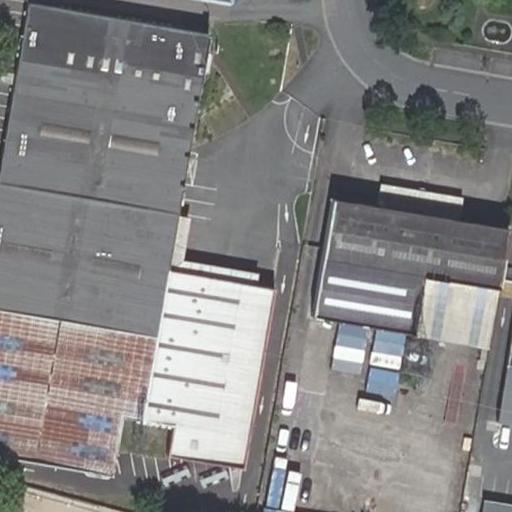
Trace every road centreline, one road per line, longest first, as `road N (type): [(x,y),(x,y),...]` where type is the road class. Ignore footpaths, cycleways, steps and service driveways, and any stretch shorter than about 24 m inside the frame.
road 1 (unclassified): [(348,0),(359,39),(397,78),(511,102)]
road 2 (unknown): [(511,299),(495,394),(499,440),(511,455)]
